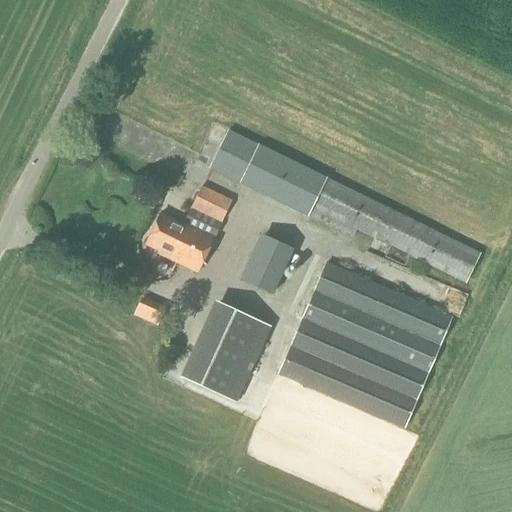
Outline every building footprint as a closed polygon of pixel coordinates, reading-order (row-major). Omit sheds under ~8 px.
[(465,280),(479,253),(227,129),(208,167),(352,236),(356,227),(465,280)] [(221,223),(232,201),(204,187),(193,209),(221,223)] [(198,273),(213,240),(160,215),(146,245),(159,252),(158,254),(198,273)] [(274,293),(296,250),(265,234),(243,278),(274,293)] [(399,429),(447,321),(328,265),(278,372),(399,429)] [(435,313),(455,313),(455,304),(448,305),(448,292),(435,292),(435,313)] [(235,400),(270,323),(217,301),(183,373),(235,400)] [(138,302),(133,316),(154,325),(160,312),(138,302)]
